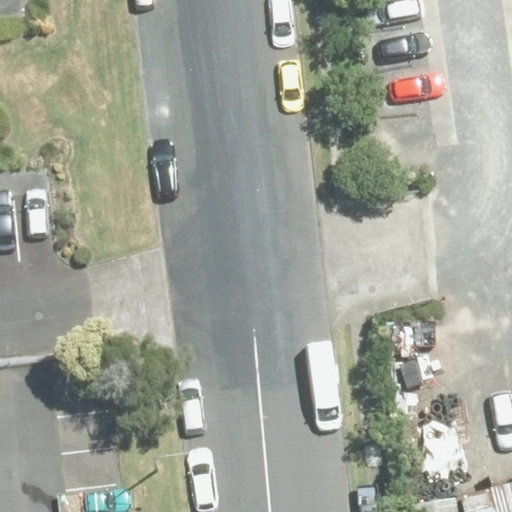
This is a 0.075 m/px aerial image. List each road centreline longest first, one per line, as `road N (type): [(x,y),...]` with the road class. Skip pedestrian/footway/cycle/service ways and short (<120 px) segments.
road 1 (tertiary): [(208,0),(265,511)]
road 2 (unknown): [(242,302),(0,324)]
